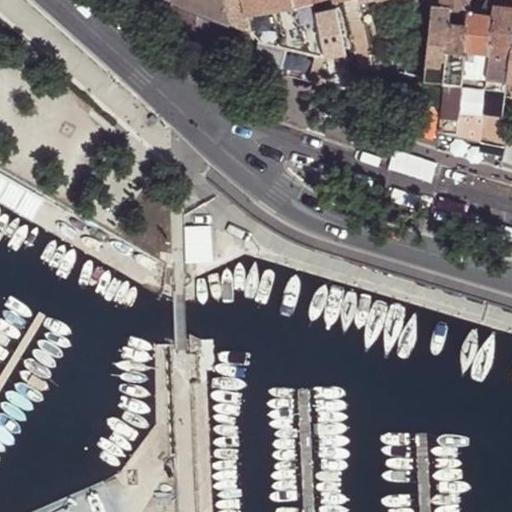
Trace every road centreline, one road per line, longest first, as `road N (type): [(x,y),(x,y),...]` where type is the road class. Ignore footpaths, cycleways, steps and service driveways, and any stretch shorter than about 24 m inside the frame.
road 1 (primary): [(217,144),(307,211),(511,277)]
road 2 (residential): [(511,212),(242,129),(217,144)]
road 3 (primary): [(55,0),(192,122)]
road 4 (residential): [(200,0),(192,122)]
